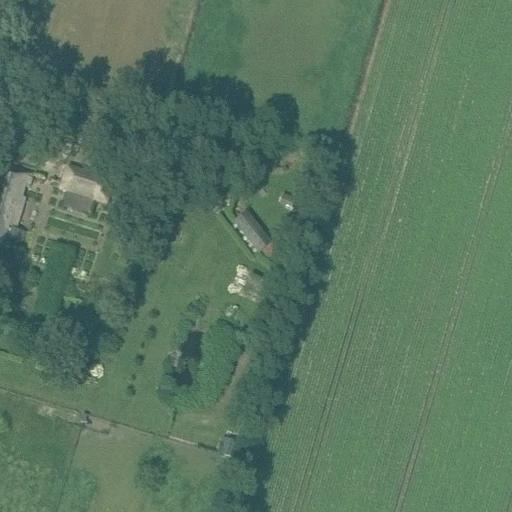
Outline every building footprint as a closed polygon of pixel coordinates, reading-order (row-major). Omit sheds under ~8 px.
[(76,115),(66,131),(76,134),(75,138),(90,141),(102,119),(76,115)] [(246,158),(249,142),(244,141),(241,156),(246,158)] [(32,176),(0,165),(0,245),(18,251),(24,233),(16,231),(32,176)] [(108,205),(115,183),(66,168),(59,190),(108,205)] [(164,176),(175,179),(178,171),(167,168),(164,176)] [(192,187),(196,175),(185,172),(182,183),(192,187)] [(213,181),(202,177),(199,185),(211,189),(213,181)] [(301,201),(283,193),(279,203),(297,211),(301,201)] [(273,245),(248,212),(233,223),(258,256),(261,254),(267,261),(277,254),(271,246),(273,245)] [(300,213),(291,239),(300,242),(309,216),(300,213)] [(220,455),(235,459),(239,444),(225,440),(220,455)]
